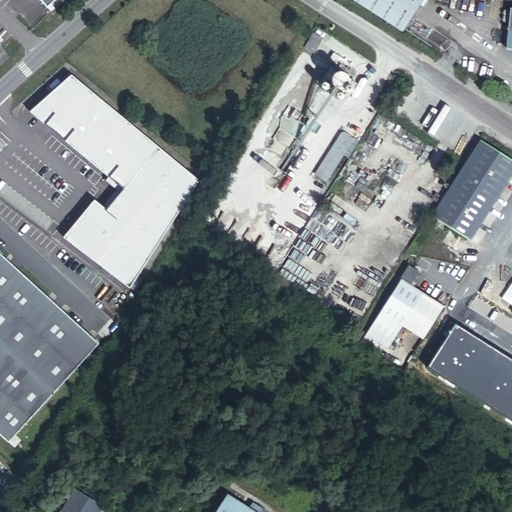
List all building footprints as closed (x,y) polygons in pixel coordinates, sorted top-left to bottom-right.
[(418,0),(349,0),(399,31),(418,0)] [(318,40),(310,35),(301,48),(310,53),(318,40)] [(339,68),(343,62),(330,54),(326,61),(339,68)] [(336,73),(338,69),(333,66),(325,81),(332,85),(331,87),(338,91),(339,89),(347,94),(354,84),(344,78),(336,73)] [(344,78),(348,72),(340,67),(339,68),(338,69),(336,73),(344,78)] [(75,75),(34,112),(126,191),(118,200),(108,211),(97,201),(65,238),(131,290),(201,182),(75,75)] [(382,93),(374,88),(368,97),(377,102),(382,93)] [(338,156),(344,160),(352,147),(338,137),(330,151),(329,151),(309,183),(317,188),(336,160),(338,156)] [(511,168),(511,158),(479,137),(459,169),(430,214),(467,238),(495,195),(511,168)] [(0,257),(0,436),(8,444),(97,344),(0,257)] [(401,324),(422,338),(443,305),(409,284),(418,270),(407,263),(399,277),(400,278),(364,333),(386,347),(401,324)] [(459,395),(499,421),(511,400),(511,316),(497,340),(443,305),(422,338),(474,371),(459,395)] [(116,511),(80,488),(64,511),(116,511)] [(220,511),(266,511),(268,509),(257,501),(253,507),(232,494),(220,511)]
